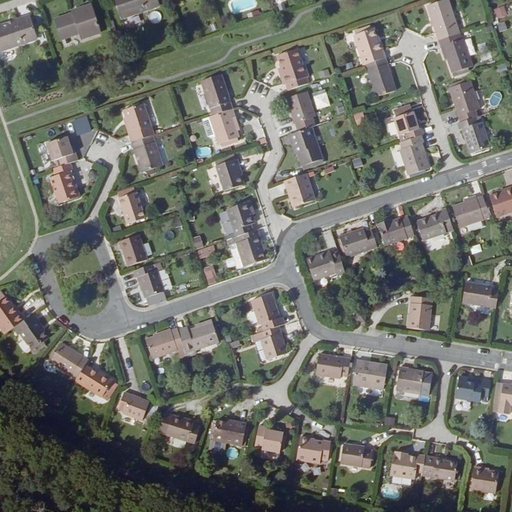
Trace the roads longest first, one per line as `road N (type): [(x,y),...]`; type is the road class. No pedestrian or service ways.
road 1 (track): [(0,394),(84,451),(269,511)]
road 2 (residential): [(125,324),(89,329),(57,305),(38,252),(51,234),(85,231)]
road 3 (residential): [(292,269),(125,324)]
road 4 (residential): [(292,238),(453,178)]
road 5 (residential): [(260,98),(277,150),(261,187),(277,232),(292,238)]
road 6 (residential): [(412,47),(453,178)]
road 7 (residential): [(447,354),(316,327)]
